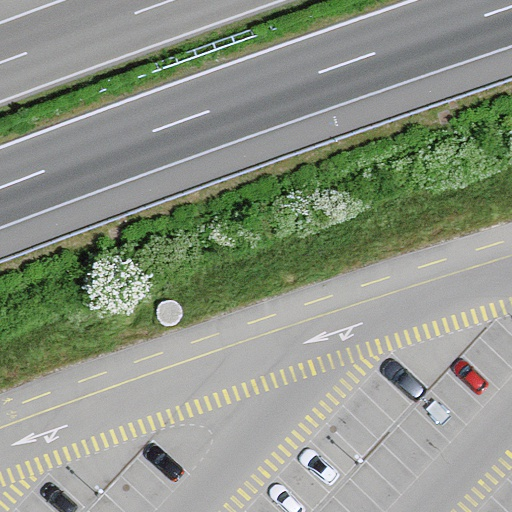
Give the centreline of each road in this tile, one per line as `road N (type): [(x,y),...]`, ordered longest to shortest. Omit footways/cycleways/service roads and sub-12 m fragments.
road 1 (motorway): [(0,187),(511,6)]
road 2 (motorway): [(172,0),(0,62)]
